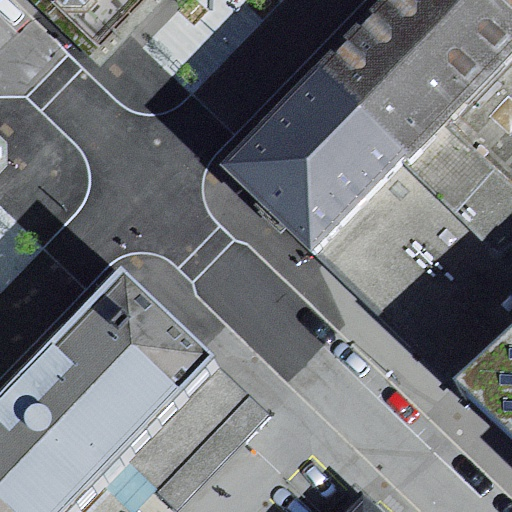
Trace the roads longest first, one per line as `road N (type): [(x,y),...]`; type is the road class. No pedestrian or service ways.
road 1 (residential): [(145,182),(470,511)]
road 2 (tertiary): [(145,182),(330,0)]
road 3 (tertiary): [(0,330),(145,182)]
road 4 (residential): [(145,182),(0,40)]
